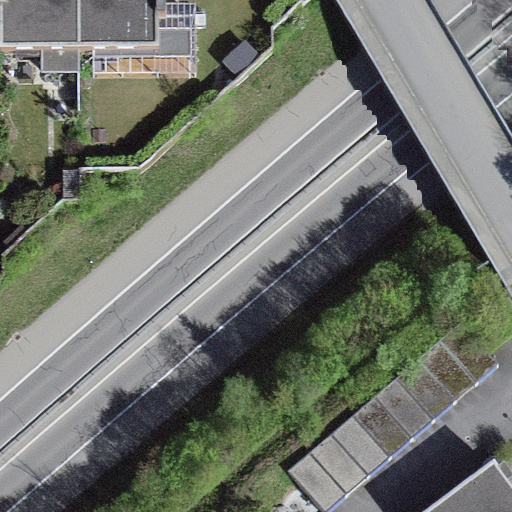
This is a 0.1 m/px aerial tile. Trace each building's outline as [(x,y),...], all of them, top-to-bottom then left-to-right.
[(0,54),(78,54),(77,0),(0,0),(1,34),(0,33),(0,54)] [(77,0),(78,54),(157,54),(157,33),(157,21),(165,21),(164,0),(77,0)] [(190,33),(157,33),(157,54),(157,61),(190,60),(190,33)] [(321,511),(329,511),(498,367),(461,323),(288,472),(321,511)] [(511,511),(511,494),(493,469),(436,511),(511,511)]
